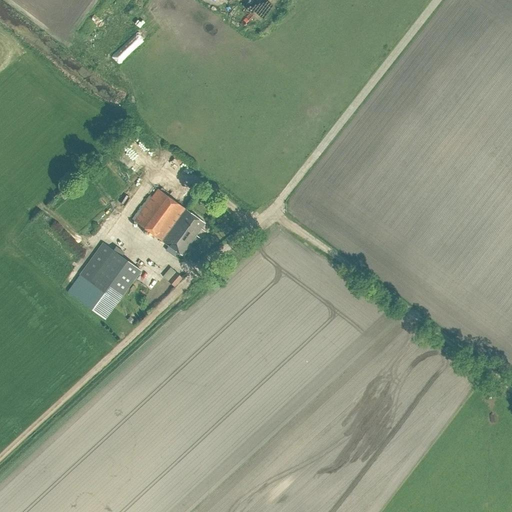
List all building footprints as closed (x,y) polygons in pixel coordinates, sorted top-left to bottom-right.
[(204,222),(157,188),(134,220),(181,254),(204,222)] [(105,241),(69,290),(107,318),(144,269),(105,241)] [(169,265),(161,274),(174,285),(181,276),(169,265)] [(147,278),(156,286),(164,277),(155,269),(147,278)] [(62,377),(70,369),(60,360),(52,368),(62,377)] [(464,441),(478,453),(497,429),(483,418),(464,441)] [(511,473),(501,486),(511,495),(511,473)]
